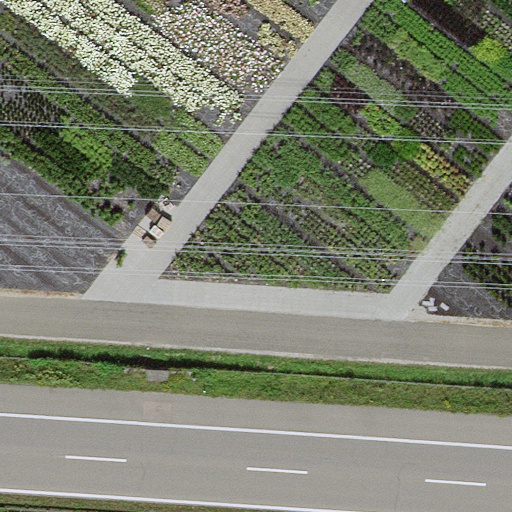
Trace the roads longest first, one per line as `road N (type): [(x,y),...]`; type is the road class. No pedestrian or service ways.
road 1 (unclassified): [(511,344),(0,311)]
road 2 (motorway): [(511,484),(0,451)]
